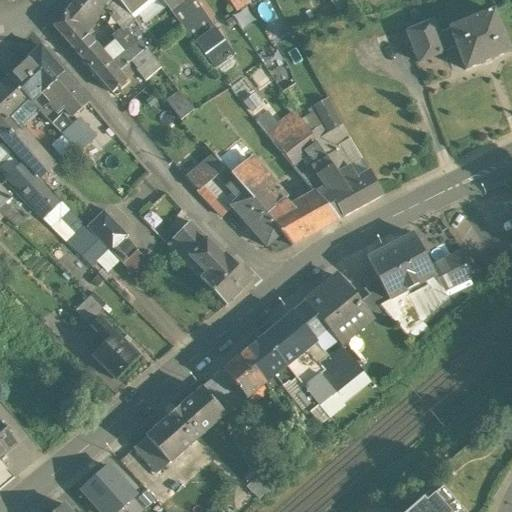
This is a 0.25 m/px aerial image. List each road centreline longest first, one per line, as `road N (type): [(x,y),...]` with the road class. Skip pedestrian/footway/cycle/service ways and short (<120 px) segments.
road 1 (residential): [(271,283),(26,23)]
road 2 (secondary): [(7,511),(271,283)]
road 3 (secondary): [(271,283),(511,157)]
